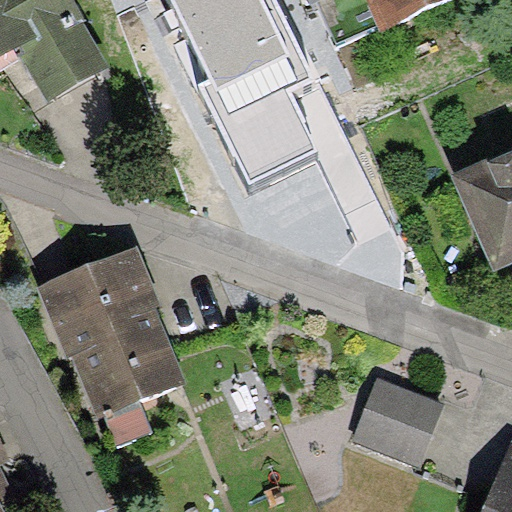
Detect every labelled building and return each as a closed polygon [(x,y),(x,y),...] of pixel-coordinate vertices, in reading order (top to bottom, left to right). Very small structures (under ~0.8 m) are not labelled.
[(0,0),(0,67),(22,55),(49,106),(109,69),(69,0),(0,0)] [(330,92),(283,0),(163,0),(207,87),(196,92),(250,201),(329,162),(301,106),(330,92)] [(368,0),(386,37),(466,0),(368,0)] [(511,154),(453,180),(495,279),(511,271),(511,154)] [(139,250),(31,295),(62,369),(70,366),(94,425),(102,421),(115,450),(156,433),(143,403),(187,385),(157,313),(164,310),(139,250)] [(450,408),(377,378),(350,442),(423,472),(450,408)] [(0,448),(0,500),(9,496),(0,478),(0,464),(6,461),(0,448)] [(511,511),(511,464),(492,511),(511,511)]
